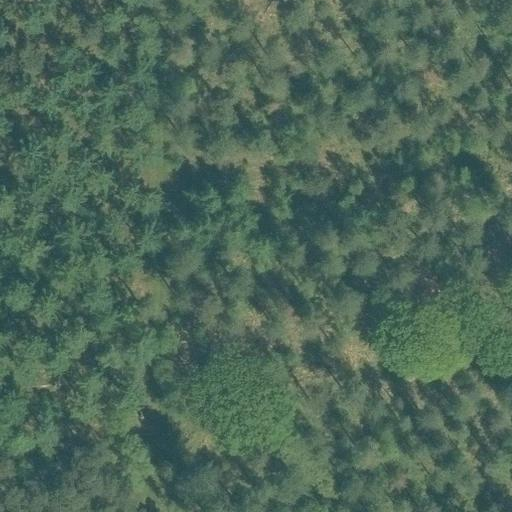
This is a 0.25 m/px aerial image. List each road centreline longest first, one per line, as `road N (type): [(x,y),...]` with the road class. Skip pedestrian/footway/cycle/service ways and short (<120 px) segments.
road 1 (track): [(511,313),(141,420),(0,439)]
road 2 (track): [(158,0),(144,511)]
